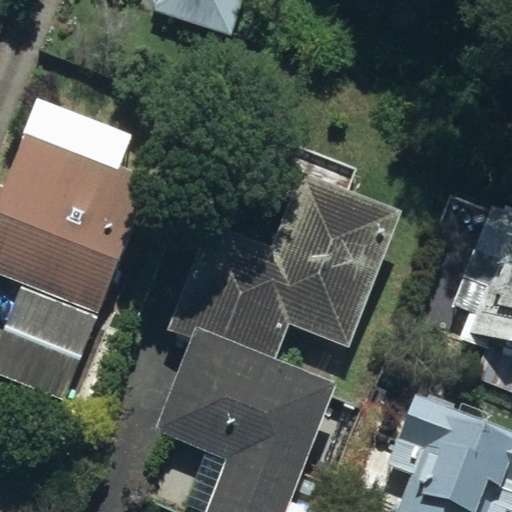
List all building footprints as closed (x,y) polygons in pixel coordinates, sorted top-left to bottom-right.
[(146,0),(143,12),(233,44),(248,0),(146,0)] [(120,158),(33,122),(0,200),(0,272),(94,311),(141,198),(109,185),(120,158)] [(339,361),(389,224),(340,206),(350,180),(283,156),(224,319),(339,361)] [(511,226),(484,215),(441,316),(468,328),(449,373),(511,399),(511,226)] [(93,323),(8,295),(0,318),(0,387),(64,409),(93,323)] [(281,511),(326,399),(183,342),(146,438),(222,468),(204,511),(281,511)] [(511,511),(511,447),(401,404),(376,470),(405,481),(392,511),(511,511)]
